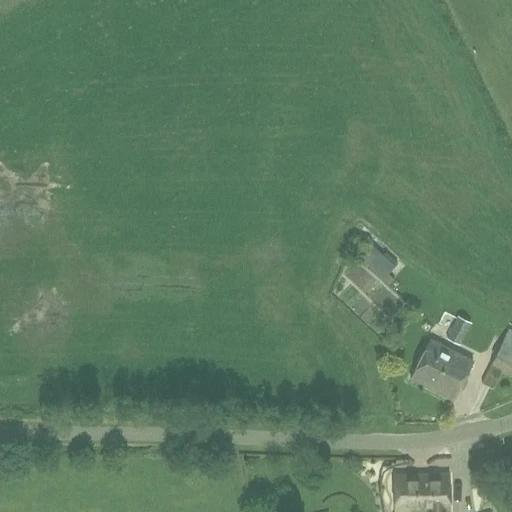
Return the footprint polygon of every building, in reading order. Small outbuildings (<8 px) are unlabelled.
[(374,247),(368,255),(363,260),(389,285),(395,280),(389,274),(399,264),(386,252),(383,256),(374,247)] [(460,345),(472,323),(458,316),(446,338),(460,345)] [(511,375),(511,330),(508,329),(482,383),(492,388),(501,370),(511,375)] [(454,400),(473,362),(429,340),(410,378),(454,400)] [(449,511),(449,474),(394,475),(394,511),(449,511)]
